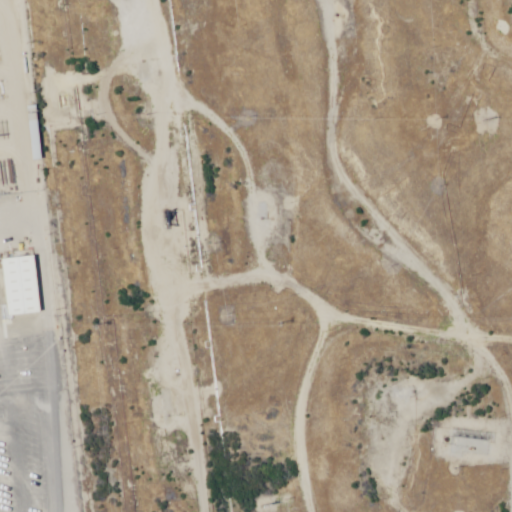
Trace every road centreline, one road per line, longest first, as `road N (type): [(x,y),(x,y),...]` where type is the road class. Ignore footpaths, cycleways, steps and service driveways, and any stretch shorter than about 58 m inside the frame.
road 1 (track): [(146,511),(86,0)]
road 2 (track): [(74,511),(15,0)]
road 3 (track): [(511,432),(459,355),(432,267),(347,193),(310,0)]
road 4 (track): [(458,338),(338,360),(323,437),(335,511)]
